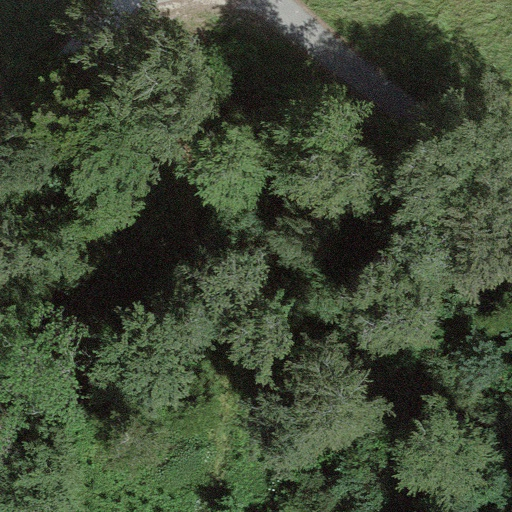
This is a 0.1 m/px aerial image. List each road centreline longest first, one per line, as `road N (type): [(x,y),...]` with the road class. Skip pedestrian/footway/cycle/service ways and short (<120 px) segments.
road 1 (unclassified): [(255,0),(511,163)]
road 2 (track): [(133,0),(0,159)]
